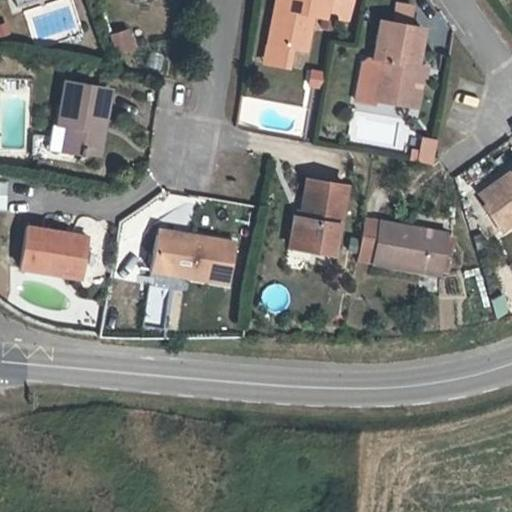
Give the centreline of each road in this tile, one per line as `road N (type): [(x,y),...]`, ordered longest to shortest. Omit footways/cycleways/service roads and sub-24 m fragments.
road 1 (unclassified): [(0,363),(386,387),(468,379),(511,364)]
road 2 (residential): [(224,0),(197,157)]
